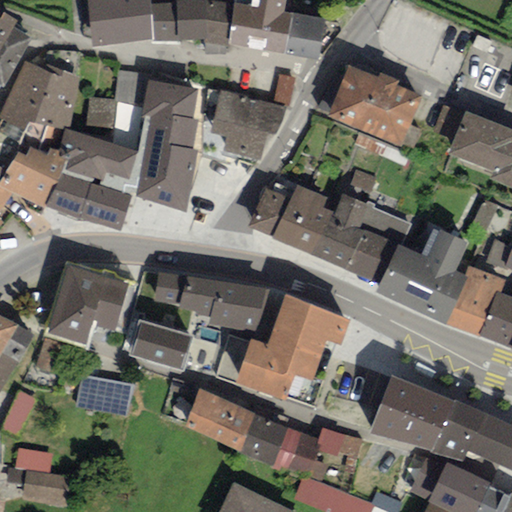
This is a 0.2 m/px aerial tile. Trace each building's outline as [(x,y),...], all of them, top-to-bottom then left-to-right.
[(87,0),(91,48),(152,40),(150,5),(149,0),(87,0)] [(176,0),(177,3),(178,42),(206,40),(208,0),(176,0)] [(234,3),(213,0),(208,0),(206,40),(206,45),(226,45),(234,3)] [(234,0),(234,3),(226,45),(284,56),(291,15),(285,14),(287,0),(234,0)] [(177,3),(150,5),(152,40),(151,43),(178,42),(177,3)] [(0,90),(30,38),(12,28),(18,21),(3,13),(0,17),(0,90)] [(324,21),(291,15),(284,56),(317,62),(324,21)] [(80,78),(48,65),(44,71),(25,61),(0,115),(0,120),(2,121),(0,125),(0,134),(21,147),(18,153),(25,157),(29,147),(37,151),(47,126),(65,130),(69,131),(80,78)] [(349,65),(327,117),(400,147),(401,143),(409,126),(422,97),(397,86),(400,81),(380,73),(378,78),(349,65)] [(296,79),(278,75),(273,101),(290,105),(296,79)] [(66,159),(44,207),(120,231),(130,197),(185,214),(198,150),(191,149),(199,119),(192,118),(199,88),(148,81),(141,117),(145,117),(137,152),(112,145),(85,136),(69,131),(65,130),(58,151),(56,157),(66,159)] [(286,108),(220,90),(207,133),(226,137),(223,150),(260,160),(267,134),(275,136),(286,108)] [(116,101),(88,99),(85,136),(112,145),(116,101)] [(453,140),(463,115),(444,107),(433,131),(453,140)] [(511,130),(465,111),(463,115),(453,140),(448,153),(493,171),(490,179),(511,188),(511,130)] [(47,126),(37,151),(29,147),(25,157),(18,153),(6,172),(0,182),(0,188),(13,194),(44,207),(66,159),(56,157),(58,151),(65,130),(47,126)] [(421,132),(409,126),(401,143),(413,149),(421,132)] [(0,228),(3,226),(0,223),(0,209),(13,194),(0,188),(0,182),(6,172),(18,153),(21,147),(0,134),(0,228)] [(376,177),(355,170),(350,185),(370,193),(376,177)] [(326,199),(295,185),(289,199),(271,238),(311,256),(331,212),(322,208),(326,199)] [(289,199),(264,187),(246,227),(271,238),(289,199)] [(367,206),(342,195),(334,213),(331,212),(311,256),(346,271),(364,231),(357,228),(367,206)] [(402,247),(411,226),(374,209),(376,206),(369,203),(367,206),(357,228),(364,231),(346,271),(379,286),(398,245),(402,247)] [(379,286),(376,293),(447,325),(467,278),(463,276),(454,272),(467,243),(433,228),(420,255),(402,247),(398,245),(379,286)] [(511,246),(494,240),(486,261),(511,271),(511,246)] [(114,332),(128,283),(64,264),(45,329),(43,336),(87,349),(89,343),(94,326),(114,332)] [(506,281),(467,266),(463,276),(467,278),(447,325),(477,337),(496,292),(500,294),(506,281)] [(208,318),(216,283),(158,274),(153,301),(179,306),(179,309),(197,312),(197,317),(208,318)] [(267,290),(216,283),(208,318),(207,324),(255,332),(267,290)] [(477,337),(511,350),(511,349),(511,347),(511,298),(500,294),(496,292),(477,337)] [(342,348),(349,322),(285,296),(268,345),(252,339),(234,384),(287,401),(294,376),(311,381),(327,341),(342,348)] [(0,356),(18,327),(0,316),(0,356)] [(192,337),(139,321),(129,355),(181,371),(192,337)] [(35,338),(18,327),(0,356),(0,394),(1,395),(35,338)] [(62,344),(43,339),(34,370),(53,375),(62,344)] [(131,384),(82,374),(75,407),(125,416),(131,384)] [(454,400),(390,376),(369,434),(430,452),(454,400)] [(256,413),(198,389),(184,426),(238,454),(254,417),(256,413)] [(35,400),(17,392),(1,429),(18,436),(35,400)] [(430,452),(462,462),(468,451),(485,413),(454,400),(430,452)] [(511,425),(485,413),(468,451),(511,470),(511,425)] [(318,440),(254,417),(238,454),(274,468),(309,474),(318,451),(319,447),(316,446),(318,440)] [(344,436),(322,429),(318,440),(316,446),(319,447),(318,451),(337,458),(339,453),(344,436)] [(361,441),(344,436),(339,453),(356,458),(361,441)] [(52,455),(17,449),(14,469),(26,470),(49,474),(52,455)] [(409,493),(428,502),(445,468),(426,458),(409,493)] [(490,484),(446,464),(445,468),(428,502),(449,511),(478,511),(489,487),(490,484)] [(24,484),(26,470),(14,469),(7,468),(6,482),(24,484)] [(49,474),(26,470),(24,484),(22,501),(65,507),(69,476),(49,474)] [(370,505),(302,478),(292,501),(320,511),(370,511),(374,507),(370,505)] [(292,511),(232,483),(218,511),(292,511)] [(501,511),(509,495),(489,487),(478,511),(501,511)] [(377,491),(370,505),(374,507),(384,511),(397,511),(402,503),(377,491)] [(511,511),(511,495),(509,495),(501,511),(511,511)] [(449,511),(428,502),(423,511),(449,511)]
